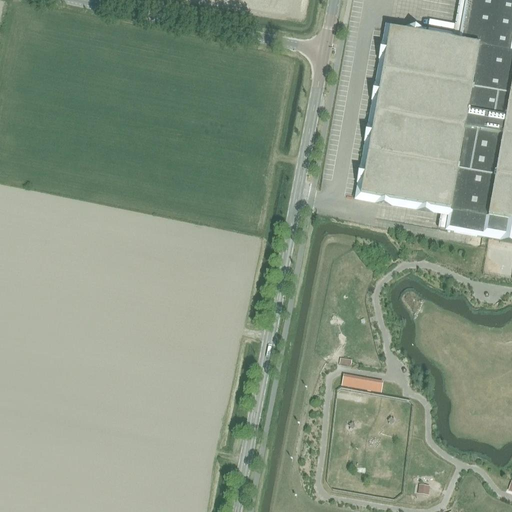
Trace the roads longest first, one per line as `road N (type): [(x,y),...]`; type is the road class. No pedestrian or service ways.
road 1 (tertiary): [(236,511),(324,52)]
road 2 (tertiary): [(324,52),(68,0)]
